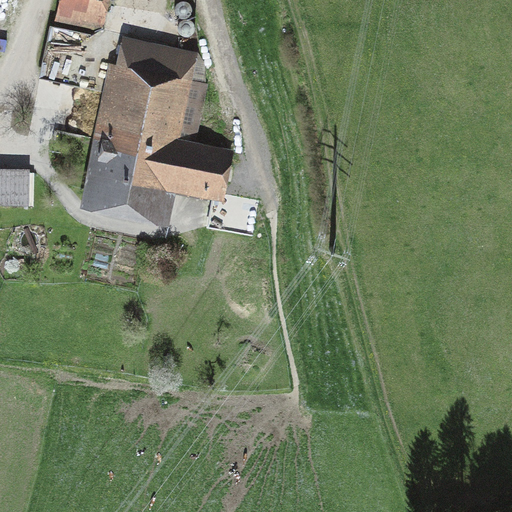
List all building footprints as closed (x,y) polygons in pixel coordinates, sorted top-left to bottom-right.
[(105,0),(64,0),(60,20),(99,28),(105,0)] [(43,90),(79,96),(88,36),(53,31),(43,90)] [(218,195),(226,156),(190,148),(205,86),(203,62),(191,59),(191,57),(127,43),(95,198),(159,211),(163,190),(210,199),(206,227),(226,229),(230,196),(218,195)] [(28,172),(0,171),(0,204),(28,205),(28,172)] [(144,341),(193,351),(202,309),(153,299),(144,341)]
